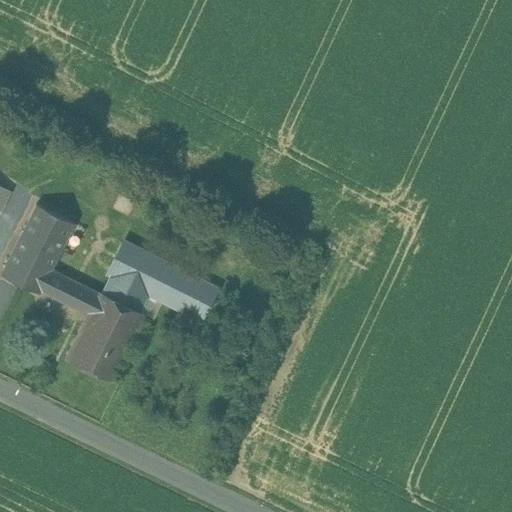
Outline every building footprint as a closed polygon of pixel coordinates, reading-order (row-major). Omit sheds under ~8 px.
[(37,204),(2,273),(39,292),(40,289),(50,269),(73,223),(37,204)] [(216,289),(124,242),(108,273),(147,293),(201,319),(216,289)] [(98,293),(50,269),(40,289),(88,313),(98,293)] [(147,293),(113,275),(103,293),(138,310),(147,293)] [(103,293),(99,291),(88,313),(65,358),(111,381),(145,314),(138,310),(103,293)]
